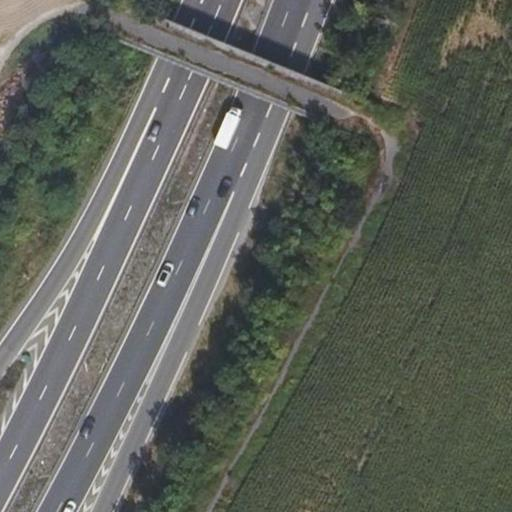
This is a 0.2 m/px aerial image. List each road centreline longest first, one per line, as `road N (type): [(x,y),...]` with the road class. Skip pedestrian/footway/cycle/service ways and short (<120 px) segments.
road 1 (trunk): [(171,102),(155,161),(0,480)]
road 2 (trunk): [(57,511),(235,164)]
road 3 (trunk): [(105,511),(239,207),(235,164)]
road 4 (trunk): [(171,102),(144,118),(0,360)]
road 5 (trunk): [(235,164),(302,0)]
road 6 (track): [(0,66),(11,46),(53,13),(103,16)]
